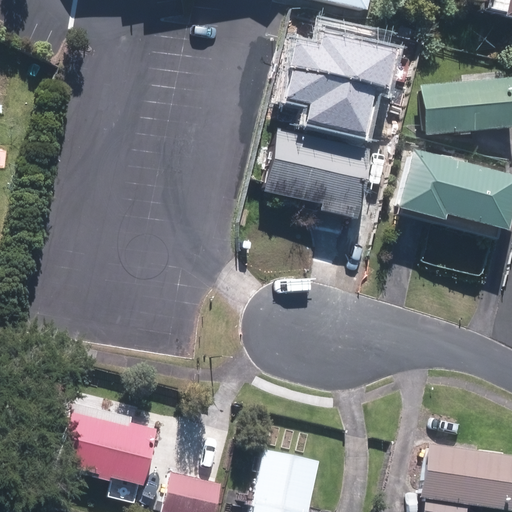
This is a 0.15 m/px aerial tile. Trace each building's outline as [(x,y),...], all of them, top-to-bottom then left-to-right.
[(301,0),(354,14),(357,0),(301,0)] [(511,0),(489,0),(489,6),(511,10),(511,0)] [(417,75),(420,130),(511,124),(511,80),(511,70),(417,75)] [(368,173),(361,172),(367,145),(275,126),(262,184),(316,195),(315,199),(362,207),(368,173)] [(511,174),(511,172),(411,144),(395,201),(436,212),(439,201),(500,218),(511,174)] [(149,426),(69,404),(56,454),(135,476),(149,426)] [(304,511),(317,453),(259,441),(243,511),(304,511)] [(510,459),(419,446),(411,499),(418,500),(415,511),(457,511),(458,507),(489,511),(502,511),(504,503),(510,459)] [(210,511),(217,479),(168,468),(159,508),(178,511),(210,511)]
